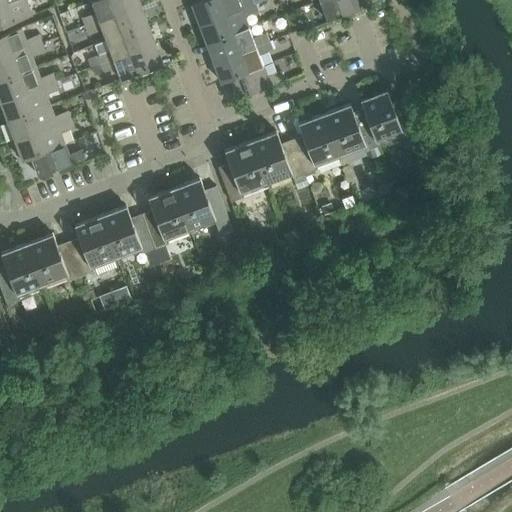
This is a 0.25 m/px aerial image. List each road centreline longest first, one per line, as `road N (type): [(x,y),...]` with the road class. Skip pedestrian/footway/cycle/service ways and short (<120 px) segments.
road 1 (residential): [(213,131),(418,53),(399,0)]
road 2 (residential): [(0,220),(158,170)]
road 3 (residential): [(213,131),(168,0)]
